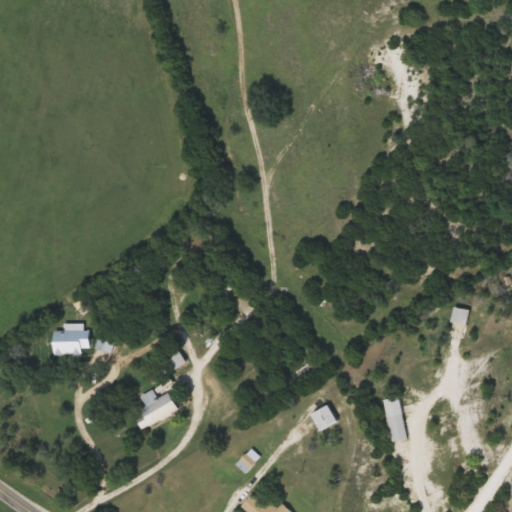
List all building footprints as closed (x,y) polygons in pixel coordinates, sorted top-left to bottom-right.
[(234,289),(226,280),(217,287),(225,296),(234,289)] [(452,322),(466,326),(470,312),(456,308),(452,322)] [(83,355),(83,348),(89,348),(89,325),(66,325),(66,332),(56,332),(56,355),(83,355)] [(143,397),(148,406),(135,413),(144,430),(180,410),(170,393),(160,399),(155,390),(143,397)] [(386,400),(393,442),(409,439),(401,396),(386,400)] [(323,431),(339,421),(329,405),(313,415),(323,431)] [(242,507),(246,511),(286,511),(261,487),(242,507)]
